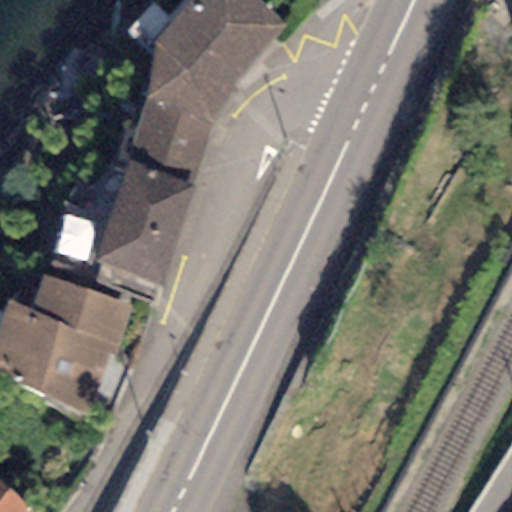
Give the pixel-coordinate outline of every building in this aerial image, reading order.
[(284,27),(256,0),(190,0),(152,45),(146,97),(209,125),(221,107),(284,27)] [(195,188),(209,125),(146,97),(128,161),(195,188)] [(195,188),(128,161),(96,263),(162,288),(195,188)] [(131,307),(42,277),(29,310),(7,302),(0,323),(0,367),(23,374),(20,385),(90,414),(108,356),(116,356),(131,307)] [(0,511),(31,511),(0,485),(0,511)]
